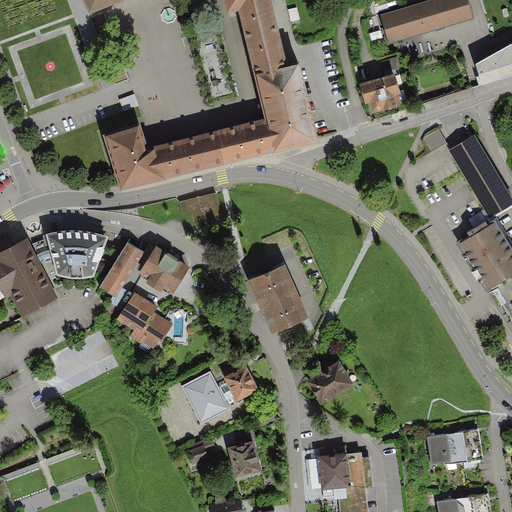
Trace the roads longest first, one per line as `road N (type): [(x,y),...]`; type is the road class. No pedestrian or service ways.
road 1 (residential): [(301,511),(287,387),(255,319),(212,266),(170,235),(70,212),(66,200)]
road 2 (tertiary): [(511,406),(388,228),(331,191),(290,177)]
road 3 (tertiary): [(290,177),(222,176),(122,200),(66,200)]
road 4 (residential): [(476,97),(323,151),(290,177)]
road 5 (unknown): [(78,289),(75,303),(20,344),(24,408),(0,432)]
